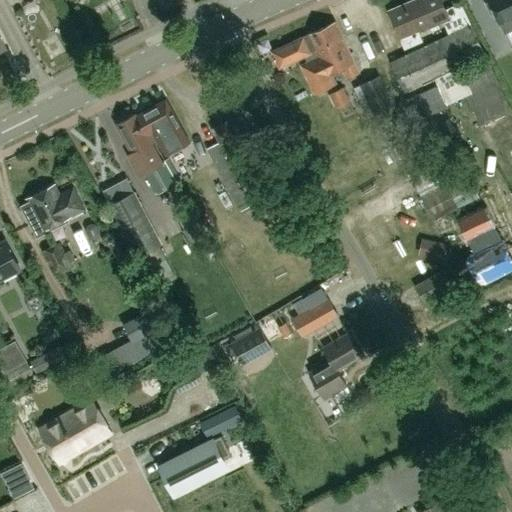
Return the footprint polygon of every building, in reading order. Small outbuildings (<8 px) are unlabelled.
[(448,34),(389,61),(404,93),(434,79),(460,67),(486,55),(470,24),(460,3),(445,10),(440,0),(416,0),(418,4),(391,15),(405,48),(422,41),(418,32),(442,22),(448,34)] [(505,31),(511,27),(511,0),(488,0),(485,4),(490,14),(495,14),(505,31)] [(47,34),(60,28),(52,11),(39,17),(47,34)] [(316,50),(342,37),(335,22),(309,34),(302,37),(302,36),(271,51),(279,68),(310,53),(310,51),(316,48),(316,50)] [(354,62),(342,37),(316,50),(319,54),(323,52),(333,72),(354,62)] [(458,76),(466,94),(481,127),(511,113),(507,104),(488,62),(462,74),(458,76)] [(393,107),(379,75),(353,87),(368,119),(393,107)] [(351,103),(343,87),(328,94),(336,110),(351,103)] [(166,100),(136,116),(147,135),(160,128),(167,141),(183,132),(166,100)] [(147,135),(136,116),(135,114),(117,124),(133,152),(126,155),(138,177),(163,163),(147,135)] [(262,177),(234,118),(213,128),(219,142),(208,147),(236,205),(247,199),(241,187),(258,178),(262,177)] [(438,142),(455,133),(448,119),(431,128),(438,142)] [(429,147),(421,129),(391,142),(399,160),(429,147)] [(431,155),(406,169),(433,221),(457,208),(456,207),(457,206),(458,207),(479,196),(469,178),(448,189),(431,155)] [(53,184),(25,199),(41,231),(83,210),(71,187),(58,194),(53,184)] [(159,246),(162,244),(135,192),(108,206),(135,257),(136,257),(137,258),(135,259),(147,282),(171,269),(159,246)] [(479,284),(511,267),(511,259),(501,239),(497,241),(489,227),(492,225),(483,207),(456,221),(465,239),(469,237),(477,251),(466,257),(479,284)] [(0,279),(19,269),(4,241),(0,243),(0,279)] [(433,241),(430,257),(446,260),(449,244),(433,241)] [(62,242),(44,250),(54,274),(72,266),(62,242)] [(461,283),(451,266),(415,287),(425,304),(447,292),(451,298),(464,291),(460,284),(461,283)] [(293,317),(292,318),(302,335),(338,315),(328,298),(293,317)] [(132,340),(85,365),(96,385),(146,358),(145,356),(165,345),(146,310),(123,323),(132,340)] [(285,323),(277,327),(283,338),(291,333),(285,323)] [(260,329),(231,344),(241,364),(271,349),(260,329)] [(364,354),(351,331),(324,347),(331,359),(311,371),(326,397),(346,385),(337,370),(364,354)] [(0,346),(0,365),(5,374),(11,385),(32,373),(13,339),(0,346)] [(31,362),(36,371),(72,350),(68,341),(31,362)] [(212,346),(188,357),(187,363),(191,372),(197,374),(220,363),(212,346)] [(111,432),(91,398),(39,428),(59,462),(111,432)] [(200,422),(207,437),(225,428),(218,413),(200,422)] [(221,435),(162,465),(176,493),(225,468),(221,460),(232,455),(221,435)] [(256,511),(272,511),(278,510),(273,495),(253,501),(256,511)] [(447,511),(440,500),(420,511),(447,511)]
